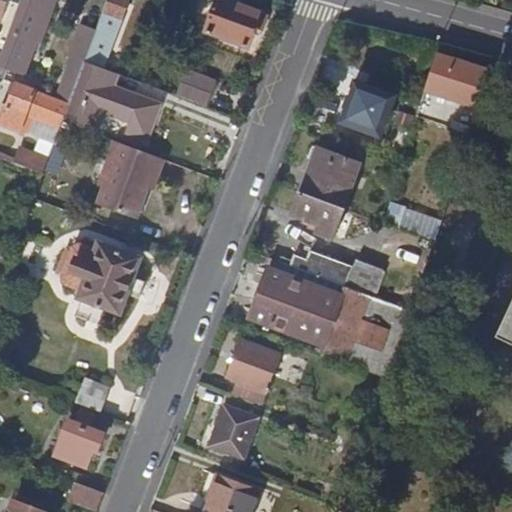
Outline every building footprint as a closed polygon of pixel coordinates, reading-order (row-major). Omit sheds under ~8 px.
[(19,0),(0,51),(0,62),(22,71),(34,39),(28,37),(39,6),(46,8),(49,0),(19,0)] [(106,0),(103,8),(121,14),(126,0),(106,0)] [(263,13),(231,0),(213,0),(202,28),(243,45),(252,24),(258,27),(263,13)] [(100,18),(117,25),(121,14),(103,8),(100,18)] [(117,25),(100,18),(97,25),(84,58),(104,64),(117,25)] [(84,58),(97,25),(81,20),(69,52),(74,54),(57,96),(69,100),(84,58)] [(438,55),(423,100),(474,116),(489,70),(438,55)] [(70,122),(92,131),(100,110),(126,120),(123,129),(145,138),(159,100),(113,82),(117,70),(104,64),(84,58),(69,100),(62,119),(70,122)] [(187,69),(177,93),(205,103),(214,79),(187,69)] [(353,80),(346,101),(353,103),(360,82),(353,80)] [(0,111),(0,122),(26,131),(32,115),(60,125),(62,119),(69,100),(57,96),(16,81),(8,103),(4,102),(0,111)] [(346,101),(338,120),(378,135),(393,96),(360,82),(353,103),(346,101)] [(26,131),(54,141),(60,125),(32,115),(26,131)] [(50,173),(70,122),(62,119),(60,125),(54,141),(48,156),(42,170),(50,173)] [(156,177),(163,158),(111,138),(103,157),(109,159),(99,183),(92,201),(134,217),(144,187),(149,175),(156,177)] [(19,146),(14,160),(42,170),(48,156),(19,146)] [(301,193),(341,207),(357,165),(317,150),(301,193)] [(109,159),(103,157),(94,181),(99,183),(109,159)] [(149,175),(144,187),(152,190),(156,177),(149,175)] [(292,211),(310,218),(319,221),(317,229),(316,231),(332,237),(343,208),(341,207),(301,193),(299,192),(292,211)] [(319,221),(310,218),(308,226),(317,229),(319,221)] [(82,288),(79,296),(116,310),(136,257),(100,243),(97,250),(80,244),(73,247),(71,250),(66,248),(58,270),(63,272),(62,275),(66,282),(82,288)] [(2,280),(10,283),(14,285),(25,254),(13,249),(2,280)] [(280,258),(278,263),(347,288),(355,267),(312,251),(309,259),(296,254),(292,262),(280,258)] [(371,285),(367,296),(387,304),(394,286),(400,270),(391,267),(389,272),(382,260),(369,263),(365,274),(371,285)] [(267,270),(250,316),(314,341),(310,350),(340,361),(349,337),(356,339),(355,342),(377,351),(386,329),(363,320),(363,322),(356,320),(365,296),(347,288),(278,263),(274,273),(267,270)] [(242,314),(250,316),(267,270),(259,266),(242,314)] [(0,310),(10,283),(2,280),(0,284),(0,310)] [(407,291),(394,286),(387,304),(401,309),(407,291)] [(511,308),(500,333),(511,338),(511,308)] [(388,338),(385,351),(393,353),(396,340),(388,338)] [(279,354),(242,340),(228,376),(238,380),(234,392),(260,402),(279,354)] [(74,401),(99,411),(108,389),(83,379),(74,401)] [(256,420),(223,407),(209,445),(241,458),(256,420)] [(67,421),(54,454),(86,467),(92,451),(97,453),(104,435),(100,434),(105,420),(81,411),(75,424),(67,421)] [(203,508),(201,511),(250,511),(258,490),(209,472),(196,505),(203,508)] [(102,494),(75,483),(68,501),(96,511),(102,494)] [(38,511),(13,502),(8,511),(38,511)]
